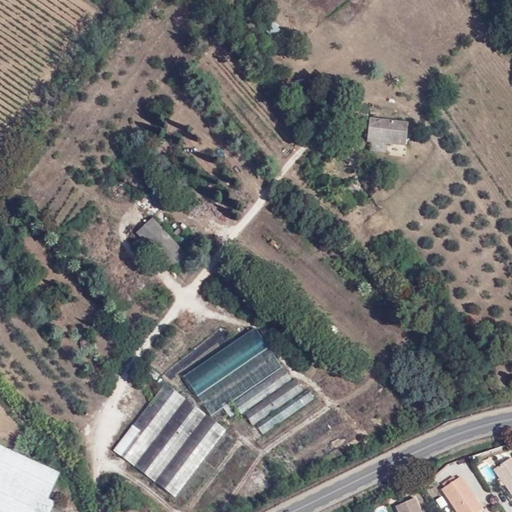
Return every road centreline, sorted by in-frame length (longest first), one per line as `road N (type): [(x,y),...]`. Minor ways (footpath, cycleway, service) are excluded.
road 1 (unknown): [(293,149),(101,395),(88,456),(97,511)]
road 2 (secondary): [(511,418),(395,460),(292,511)]
